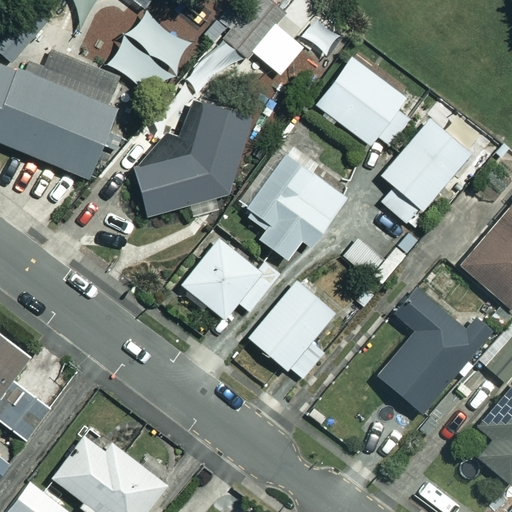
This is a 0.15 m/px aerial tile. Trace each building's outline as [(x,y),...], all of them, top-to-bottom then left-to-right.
[(0,53),(7,60),(47,18),(27,0),(21,0),(0,23),(0,53)] [(215,2),(213,0),(175,0),(201,20),(215,2)] [(280,8),(269,0),(248,0),(218,40),(242,58),(247,51),(276,74),(299,44),(269,22),(280,8)] [(230,20),(217,10),(199,33),(212,43),(230,20)] [(413,107),(343,58),(309,106),(364,145),(372,134),(386,144),(413,107)] [(0,65),(0,143),(78,175),(106,108),(0,65)] [(225,193),(251,111),(202,95),(185,151),(128,165),(140,214),(225,193)] [(462,155),(422,120),(375,175),(389,187),(377,201),(403,224),(462,155)] [(315,166),(281,139),(236,197),(247,206),(240,215),(258,229),(251,238),(278,259),(294,239),(304,247),(341,199),(308,174),(315,166)] [(511,308),(511,196),(455,269),(510,311),(511,308)] [(399,256),(360,225),(337,254),(377,285),(399,256)] [(259,259),(250,270),(213,239),(176,284),(218,319),(232,301),(244,311),(275,272),(259,259)] [(285,367),(298,378),(319,353),(305,341),(330,312),(292,280),(242,338),(281,371),(285,367)] [(460,327),(406,288),(386,315),(408,332),(373,379),(420,414),(485,326),(469,315),(460,327)] [(511,331),(484,365),(502,380),(511,368),(511,331)] [(0,341),(0,427),(19,442),(43,411),(14,389),(31,365),(0,341)] [(511,477),(511,382),(511,381),(472,425),(484,437),(470,453),(505,485),(511,477)] [(76,437),(46,480),(75,499),(70,506),(78,511),(139,511),(161,482),(104,442),(97,452),(76,437)] [(66,511),(26,482),(2,511),(66,511)]
